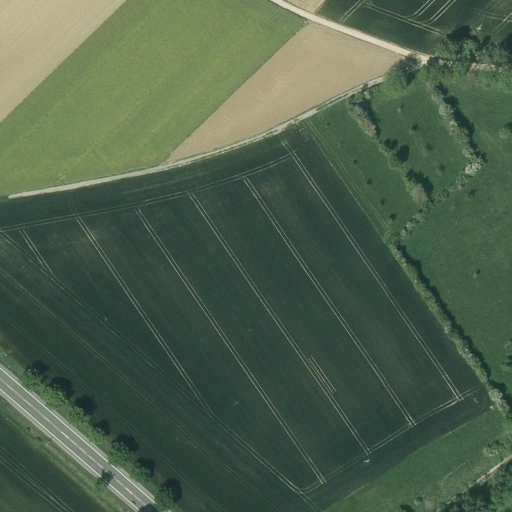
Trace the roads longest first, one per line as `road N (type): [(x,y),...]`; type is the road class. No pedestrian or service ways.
road 1 (track): [(429,60),(231,147),(0,199)]
road 2 (track): [(511,72),(429,60),(275,0)]
road 3 (primary): [(0,378),(150,511)]
